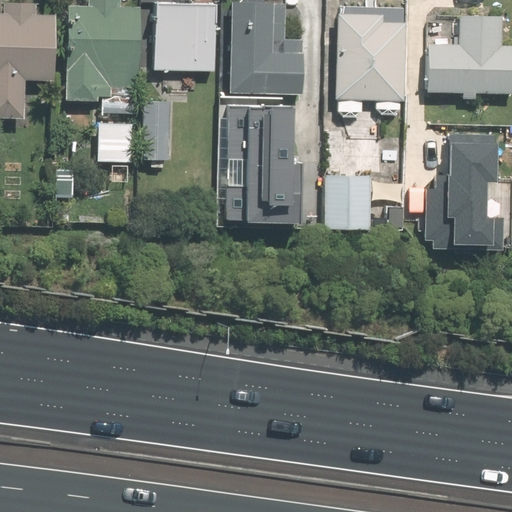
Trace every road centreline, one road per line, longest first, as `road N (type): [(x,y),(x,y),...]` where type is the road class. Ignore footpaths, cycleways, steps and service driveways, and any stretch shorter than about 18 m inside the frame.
road 1 (motorway): [(0,366),(511,436)]
road 2 (motorway): [(191,511),(0,486)]
